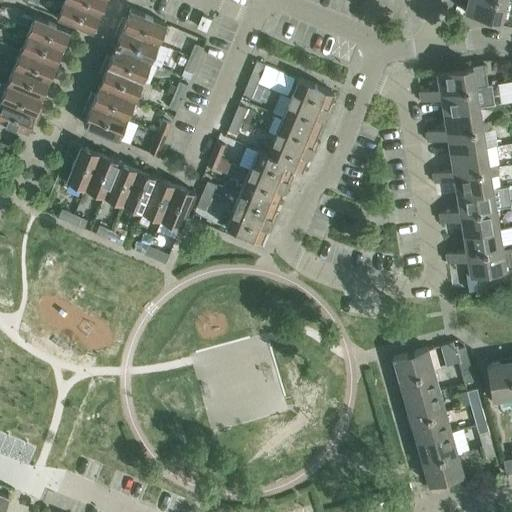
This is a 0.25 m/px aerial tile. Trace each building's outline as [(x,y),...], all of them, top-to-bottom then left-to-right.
[(98,14),(65,0),(61,0),(55,17),(91,32),(98,14)] [(65,0),(98,14),(103,0),(65,0)] [(511,1),(507,0),(467,0),(464,12),(500,20),(504,3),(511,5),(511,2),(511,1)] [(121,27),(157,42),(165,22),(129,7),(121,27)] [(211,18),(201,14),(196,27),(205,31),(211,18)] [(25,32),(60,47),(68,30),(33,15),(25,32)] [(121,27),(113,46),(149,61),(157,42),(121,27)] [(18,49),(54,64),(60,47),(25,32),(18,49)] [(193,42),(188,55),(197,59),(202,46),(193,42)] [(113,46),(105,65),(141,80),(149,61),(113,46)] [(54,64),(18,49),(11,66),(47,80),(54,64)] [(183,68),(192,72),(197,59),(188,55),(183,68)] [(439,92),(482,85),(482,80),(474,82),(471,64),(436,70),(438,87),(439,92)] [(105,65),(97,84),(134,99),(141,80),(105,65)] [(4,82),(40,97),(47,80),(11,66),(4,82)] [(248,78),(257,82),(262,70),(253,66),(248,78)] [(285,94),(329,112),(333,104),(328,102),(332,91),(297,76),(290,93),(286,91),(285,94)] [(257,82),(248,78),(242,92),(251,95),(257,82)] [(173,93),(181,96),(187,83),(178,80),(173,93)] [(0,92),(0,99),(37,116),(41,107),(36,105),(40,97),(4,82),(0,92)] [(93,93),(89,102),(126,117),(134,99),(97,84),(93,93)] [(443,112),(478,106),(475,90),(483,89),(482,85),(439,92),(438,87),(429,88),(431,98),(440,96),(443,112)] [(431,98),(429,88),(419,90),(421,100),(431,98)] [(181,96),(173,93),(167,106),(176,109),(181,96)] [(281,114),(316,130),(320,120),(325,122),(329,112),(285,94),(284,97),(287,98),(281,114)] [(37,116),(0,99),(0,120),(25,131),(29,122),(34,124),(37,116)] [(89,102),(85,113),(81,122),(117,137),(126,117),(89,102)] [(233,115),(241,119),(246,108),(238,104),(233,115)] [(446,132),(489,125),(488,121),(481,122),(478,106),(443,112),(445,127),(446,132)] [(269,131),(313,150),(317,141),(313,139),(316,130),(281,114),(274,130),(271,129),(269,131)] [(241,119),(233,115),(227,130),(235,133),(241,119)] [(162,119),(157,131),(166,134),(171,122),(162,119)] [(449,152),(485,147),(482,130),(490,129),(489,125),(446,132),(445,127),(436,129),(437,138),(447,137),(449,152)] [(437,138),(436,129),(425,130),(427,140),(437,138)] [(161,147),(166,134),(157,131),(152,143),(161,147)] [(313,150),(269,131),(268,134),(271,136),(265,151),(265,152),(292,163),(291,164),(300,168),(304,158),(309,160),(313,150)] [(211,152),(220,156),(225,144),(216,140),(211,152)] [(83,187),(98,151),(78,143),(63,179),(83,187)] [(256,147),(248,167),(288,184),(292,174),(288,172),(291,164),(292,163),(265,152),(265,151),(256,147)] [(453,173),(496,166),(495,162),(487,163),(485,147),(449,152),(452,168),(453,173)] [(98,151),(83,187),(102,195),(117,159),(98,151)] [(220,156),(211,152),(206,164),(223,172),(228,160),(219,156),(220,156)] [(117,159),(102,195),(121,203),(136,167),(117,159)] [(456,193),(492,188),(490,177),(497,176),(496,166),(453,173),(452,168),(442,169),(444,179),(454,178),(456,193)] [(136,167),(121,203),(140,211),(155,175),(136,167)] [(240,186),(276,201),(280,192),(284,194),(288,184),(248,167),(240,186)] [(444,179),(442,169),(432,171),(434,181),(444,179)] [(155,175),(140,211),(159,219),(174,182),(155,175)] [(201,193),(210,196),(215,184),(206,180),(201,193)] [(174,182),(159,219),(179,227),(194,191),(174,182)] [(228,204),(272,222),(276,212),(272,210),(276,201),(240,186),(233,203),(229,201),(228,204)] [(460,213),(503,207),(502,203),(494,204),(492,188),(456,193),(459,208),(460,213)] [(210,196),(201,193),(196,206),(205,209),(210,196)] [(272,222),(228,204),(227,206),(231,208),(224,225),(259,240),(264,229),(268,231),(272,222)] [(460,219),(463,234),(498,228),(508,226),(507,222),(498,224),(496,212),(503,211),(503,207),(460,213),(459,208),(449,210),(451,220),(460,219)] [(60,208),(56,216),(69,222),(73,213),(60,208)] [(451,220),(449,210),(439,211),(440,222),(451,220)] [(86,219),(73,213),(69,222),(82,227),(86,219)] [(98,224),(94,232),(107,238),(111,229),(98,224)] [(466,253),(509,247),(509,243),(501,244),(498,228),(463,234),(465,248),(466,253)] [(111,229),(107,238),(120,243),(123,235),(111,229)] [(136,240),(132,248),(145,254),(148,245),(136,240)] [(161,251),(148,245),(145,254),(158,259),(161,251)] [(466,253),(465,248),(456,250),(457,260),(467,258),(470,275),(505,269),(502,252),(510,251),(509,247),(466,253)] [(457,260),(456,250),(445,252),(447,262),(457,260)] [(458,362),(468,359),(464,346),(454,349),(458,362)] [(398,378),(433,369),(427,347),(392,356),(398,378)] [(468,359),(458,362),(461,374),(471,372),(468,359)] [(511,395),(511,382),(508,360),(486,364),(492,399),(493,403),(501,402),(500,398),(511,395)] [(433,369),(398,378),(404,399),(439,389),(433,369)] [(466,391),(469,403),(479,401),(476,388),(466,391)] [(439,389),(404,399),(410,420),(445,410),(439,389)] [(473,416),(483,413),(479,401),(469,403),(473,416)] [(445,410),(410,420),(416,441),(451,431),(445,410)] [(481,445),(491,442),(487,429),(478,432),(481,445)] [(451,431),(416,441),(422,461),(456,452),(451,431)] [(491,442),(481,445),(485,457),(494,455),(491,442)] [(502,460),(504,471),(505,473),(511,472),(511,449),(510,450),(511,459),(502,460)] [(456,452),(422,461),(428,483),(463,473),(456,452)]
